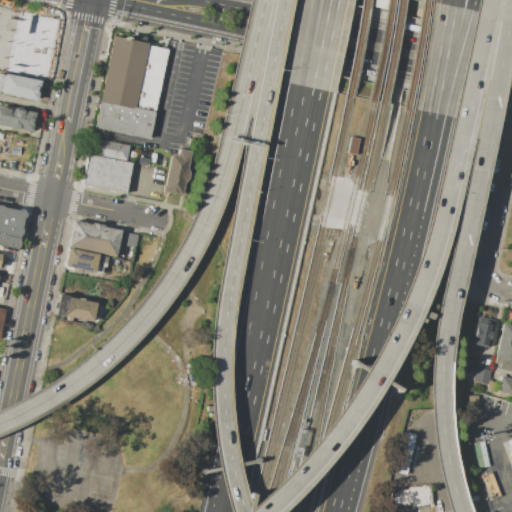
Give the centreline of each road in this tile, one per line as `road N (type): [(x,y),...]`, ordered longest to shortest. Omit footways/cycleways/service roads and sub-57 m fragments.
road 1 (motorway): [(261,0),(217,193),(176,277),(83,378),(0,425)]
road 2 (motorway): [(324,444),(362,391),(415,285),(494,18)]
road 3 (secondary): [(0,454),(90,1)]
road 4 (secondary): [(90,1),(511,88)]
road 5 (motorway): [(333,511),(412,203)]
road 6 (secondary): [(511,62),(205,0)]
road 7 (motorway): [(282,0),(230,288)]
road 8 (motorway): [(299,85),(262,337)]
road 9 (motorway): [(460,511),(441,409),(455,264)]
road 10 (motorway): [(455,264),(494,18)]
road 11 (motorway): [(230,288),(223,416),(242,511)]
road 12 (motorway): [(262,337),(224,511)]
road 13 (residential): [(166,221),(0,187)]
road 14 (residential): [(488,279),(511,139)]
road 15 (motorway): [(315,88),(288,215)]
road 16 (motorway): [(288,215),(262,337)]
